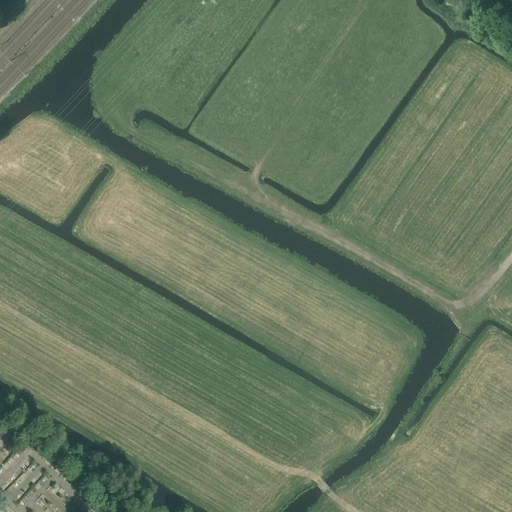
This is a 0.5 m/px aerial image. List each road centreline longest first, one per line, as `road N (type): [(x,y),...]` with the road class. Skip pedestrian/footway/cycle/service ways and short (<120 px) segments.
road 1 (track): [(511,254),(474,298),(448,305),(254,198),(258,165)]
road 2 (track): [(196,421),(313,474),(359,511)]
